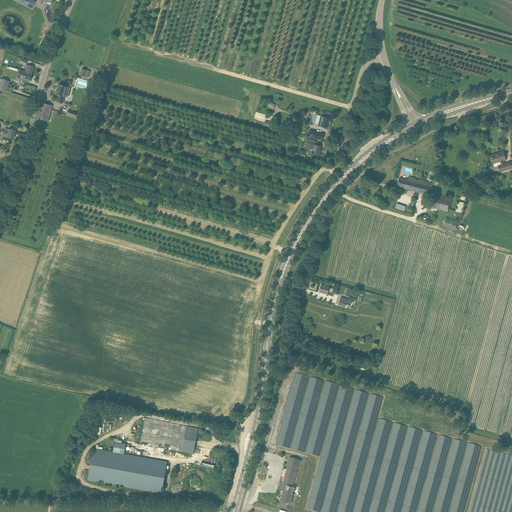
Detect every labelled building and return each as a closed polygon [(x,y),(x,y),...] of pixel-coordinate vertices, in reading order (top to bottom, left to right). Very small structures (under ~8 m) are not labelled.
[(31,74),(34,67),(28,65),(25,72),(20,70),(17,78),(24,81),(24,80),(30,82),(32,74),(31,74)] [(0,88),(7,91),(10,81),(5,80),(6,79),(2,78),(2,79),(0,78),(0,88)] [(67,87),(58,84),(55,95),(58,95),(56,102),(63,104),(65,97),(64,97),(67,87)] [(52,106),(46,104),(41,102),(36,118),(48,121),(52,106)] [(79,113),(69,110),(67,115),(77,119),(79,113)] [(324,116),(322,116),(319,125),(325,127),(324,128),(330,130),(333,117),(325,115),(324,116)] [(8,131),(4,130),(3,136),(3,137),(2,137),(2,141),(8,143),(9,139),(9,138),(13,139),(15,131),(9,129),(8,131)] [(308,137),(322,141),(324,134),(310,130),(308,137)] [(321,146),(316,145),(314,145),(310,144),(308,151),(307,155),(311,157),(312,154),(319,156),(320,152),(319,151),(321,146)] [(503,151),(491,155),(494,167),(498,165),(500,172),(511,168),(511,167),(510,162),(504,164),(503,161),(506,160),(503,151)] [(407,180),(399,178),(397,186),(417,192),(420,180),(415,179),(415,178),(409,177),(407,180)] [(433,196),(429,210),(437,212),(437,209),(448,212),(451,201),(444,199),(444,197),(434,195),(436,188),(432,187),(433,184),(420,180),(417,192),(433,196)] [(443,226),(454,230),(457,222),(446,218),(443,226)] [(329,287),(326,287),(321,285),(319,292),(327,294),(328,291),(332,293),(333,289),(329,288),(329,287)] [(345,307),(346,304),(351,305),(352,301),(341,297),(338,305),(345,307)] [(192,427),(145,418),(140,443),(193,454),(194,451),(188,450),(192,427)] [(113,452),(94,448),(88,480),(161,493),(167,462),(124,454),(125,444),(114,443),(113,452)] [(301,460),(295,458),(290,457),(281,488),(283,489),(280,500),(290,503),(295,487),(292,487),(297,469),(299,469),(301,460)] [(179,480),(176,496),(185,497),(187,482),(179,480)]
